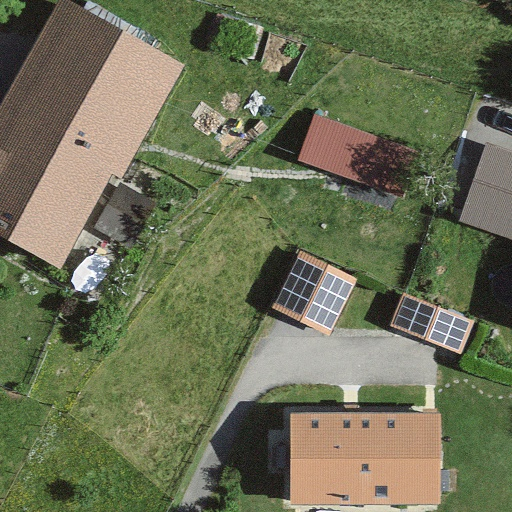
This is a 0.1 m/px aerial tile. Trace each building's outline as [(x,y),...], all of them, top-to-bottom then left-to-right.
[(50,0),(0,95),(0,222),(60,254),(109,160),(130,171),(191,56),(85,0),(50,0)] [(423,132),(329,99),(310,152),(404,185),(423,132)] [(358,275),(302,249),(279,296),(335,322),(358,275)] [(476,316),(404,286),(390,318),(462,349),(476,316)] [(435,400),(295,400),(296,494),(435,493),(435,400)]
